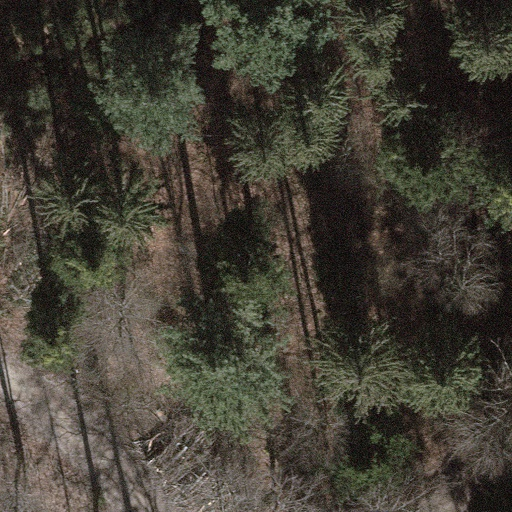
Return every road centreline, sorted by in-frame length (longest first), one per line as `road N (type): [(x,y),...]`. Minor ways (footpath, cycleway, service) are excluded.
road 1 (track): [(0,369),(63,409),(149,511)]
road 2 (track): [(437,511),(511,389)]
